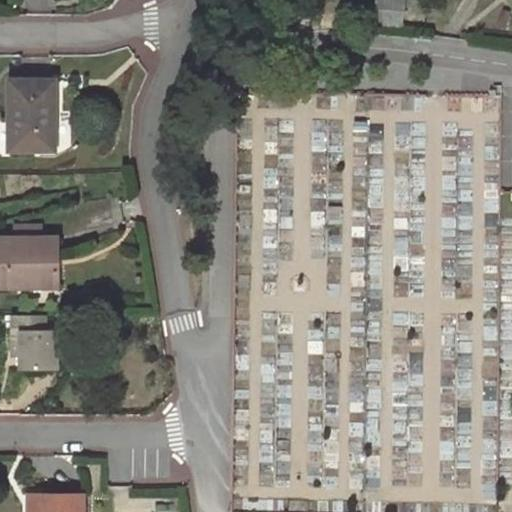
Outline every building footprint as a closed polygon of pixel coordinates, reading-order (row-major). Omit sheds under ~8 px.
[(376,0),(376,21),(402,22),(402,0),(376,0)] [(10,81),(9,148),(52,149),(53,81),(10,81)] [(14,224),(14,237),(42,238),(42,224),(14,224)] [(0,286),(16,286),(57,287),(56,238),(42,238),(14,237),(0,237),(0,286)] [(45,314),(11,313),(11,350),(18,350),(19,369),(57,368),(57,329),(46,328),(45,314)] [(39,511),(40,494),(28,494),(27,511),(39,511)] [(82,511),(82,495),(40,494),(39,511),(82,511)]
